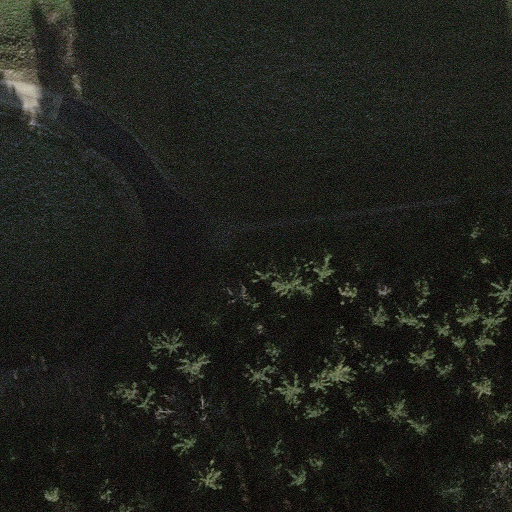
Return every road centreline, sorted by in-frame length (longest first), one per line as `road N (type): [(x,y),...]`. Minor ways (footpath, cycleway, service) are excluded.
road 1 (track): [(511,199),(168,245)]
road 2 (track): [(0,92),(60,103),(126,145),(162,200),(168,245)]
road 3 (track): [(168,245),(159,282),(117,344),(49,381),(0,385)]
